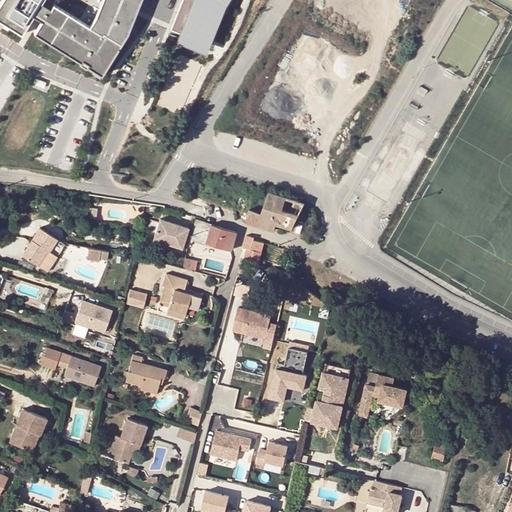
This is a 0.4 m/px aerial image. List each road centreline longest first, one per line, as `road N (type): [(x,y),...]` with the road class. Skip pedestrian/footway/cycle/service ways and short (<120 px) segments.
road 1 (residential): [(456,0),(331,200)]
road 2 (residential): [(331,200),(301,182),(208,156),(186,161),(157,198)]
road 3 (residential): [(511,340),(338,249)]
road 4 (residential): [(157,198),(0,176)]
road 5 (residential): [(338,249),(315,253),(203,212)]
